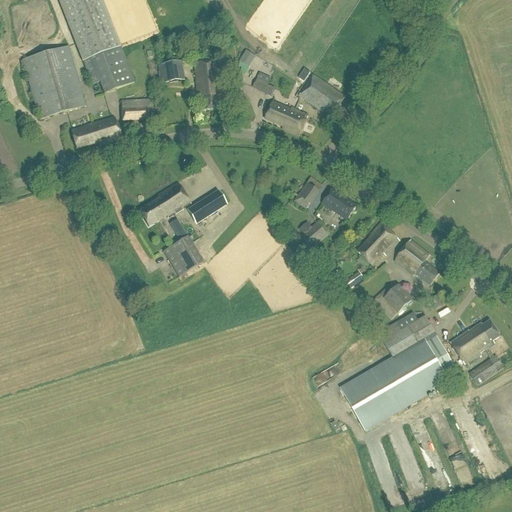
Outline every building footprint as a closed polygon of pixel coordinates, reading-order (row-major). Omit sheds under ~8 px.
[(133,84),(101,0),(57,0),(82,63),(83,62),(92,85),(99,83),(104,95),(133,84)] [(86,107),(68,47),(21,61),(22,62),(20,63),(21,68),(23,67),(39,121),(86,107)] [(220,96),(217,61),(194,64),(197,92),(200,92),(202,111),(218,109),(216,96),(220,96)] [(184,82),(181,62),(157,66),(161,86),(184,82)] [(346,99),(313,76),(298,98),(332,121),(346,99)] [(333,78),(330,84),(342,90),(345,84),(333,78)] [(259,81),(255,89),(272,98),(276,90),(259,81)] [(153,115),(152,101),(120,102),(121,123),(147,121),(147,116),(153,115)] [(283,128),(291,111),(273,103),(265,120),(283,128)] [(291,111),(283,128),(282,131),(298,138),(307,117),(291,110),(291,111)] [(120,140),(114,119),(91,125),(91,126),(71,132),(76,149),(97,143),(98,146),(120,140)] [(189,205),(177,185),(157,197),(159,199),(138,212),(147,227),(165,216),(166,219),(189,205)] [(295,202),(306,211),(319,194),(308,185),(295,202)] [(343,194),(333,188),(323,205),(348,221),(356,207),(341,197),(343,194)] [(206,199),(186,212),(195,226),(225,207),(216,193),(206,199)] [(179,237),(188,231),(180,219),(171,225),(179,237)] [(327,236),(316,224),(297,242),(308,254),(327,236)] [(399,241),(380,224),(369,235),(371,236),(357,251),(372,265),(382,254),(385,256),(399,241)] [(203,264),(187,238),(163,253),(178,278),(203,264)] [(429,256),(409,241),(393,261),(412,276),(414,274),(430,286),(439,274),(424,262),(429,256)] [(361,273),(351,281),(356,288),(366,280),(361,273)] [(413,301),(400,287),(393,293),(389,288),(373,303),(391,322),(413,301)] [(442,306),(436,297),(428,301),(434,311),(442,306)] [(395,361),(342,386),(364,431),(454,387),(448,376),(452,374),(450,371),(455,369),(430,317),(420,322),(416,315),(382,332),(395,361)] [(500,338),(489,321),(482,326),(480,325),(469,332),(468,331),(449,343),(464,366),(480,355),(480,354),(485,351),(488,349),(494,345),(492,342),(500,338)] [(357,352),(366,347),(362,341),(354,347),(357,352)] [(499,357),(470,372),(474,381),(484,376),(485,379),(505,370),(499,357)] [(459,472),(466,490),(474,486),(467,469),(459,472)]
